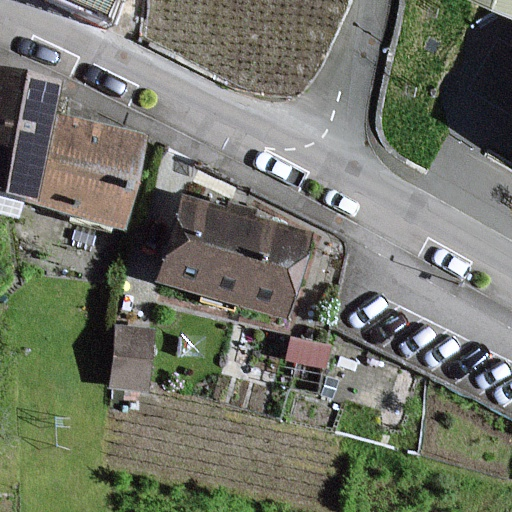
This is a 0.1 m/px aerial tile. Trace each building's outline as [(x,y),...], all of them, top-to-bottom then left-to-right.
[(48,0),(94,23),(101,0),(48,0)] [(511,0),(484,0),(511,12),(511,0)] [(0,83),(0,206),(15,210),(35,125),(43,94),(0,83)] [(107,232),(127,146),(35,125),(15,210),(15,211),(107,232)] [(235,222),(177,202),(148,283),(267,325),(298,236),(237,215),(235,222)]
